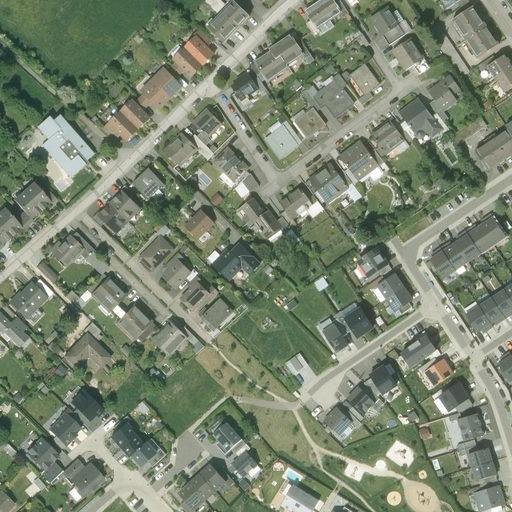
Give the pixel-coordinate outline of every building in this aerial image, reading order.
[(206,0),(220,14),(229,6),(223,0),(206,0)] [(322,0),(306,11),(313,21),(318,28),(340,13),(341,12),(332,0),(322,0)] [(348,13),(339,0),(332,0),(341,12),(340,13),(343,17),(348,13)] [(461,0),(440,0),(447,10),(461,0)] [(235,1),(209,27),(224,43),(250,17),(235,1)] [(474,8),(453,22),(465,41),(486,27),(474,8)] [(387,9),(372,20),(383,36),(384,35),(399,25),(387,9)] [(318,28),(313,21),(307,24),(315,36),(321,32),(318,28)] [(405,35),(399,25),(384,35),(390,44),(405,35)] [(486,27),(465,41),(478,59),(499,45),(486,27)] [(211,42),(199,30),(194,35),(197,38),(206,47),(211,42)] [(370,45),(362,34),(356,40),(363,50),(370,45)] [(273,44),(269,48),(271,51),(255,61),(256,63),(262,73),(269,82),(289,69),(288,67),(303,56),(304,56),(295,42),(290,35),(274,45),(273,44)] [(206,47),(197,38),(185,49),(202,66),(214,55),(206,47)] [(311,56),(300,39),(295,42),(304,56),(303,56),(305,60),(311,56)] [(424,59),(410,39),(392,51),(406,71),(413,66),(424,59)] [(202,66),(185,49),(174,60),(177,63),(184,71),(191,77),(202,66)] [(314,60),(311,56),(305,60),(308,64),(314,60)] [(493,56),(478,66),(482,71),(487,68),(487,67),(496,61),(493,56)] [(505,58),(504,56),(496,61),(487,67),(487,68),(496,80),(511,69),(511,68),(509,64),(510,62),(508,59),(505,58)] [(424,59),(413,66),(419,74),(429,67),(424,59)] [(184,71),(177,63),(172,67),(180,75),(184,71)] [(262,73),(256,63),(251,66),(258,76),(262,73)] [(330,64),(323,69),(328,75),(331,72),(333,75),(337,73),(330,64)] [(365,65),(350,76),(351,78),(365,96),(365,97),(369,94),(380,86),(365,65)] [(180,75),(172,67),(167,72),(175,80),(180,75)] [(167,72),(164,69),(153,80),(170,98),(182,87),(175,80),(167,72)] [(511,69),(496,80),(505,93),(511,88),(511,69)] [(347,72),(341,77),(345,83),(351,78),(350,76),(347,72)] [(254,81),(248,74),(237,82),(238,84),(232,88),(236,94),(241,101),(258,89),(254,81)] [(339,76),(334,80),(336,83),(341,90),(342,89),(347,85),(345,83),(341,77),(339,76)] [(460,90),(450,77),(428,93),(435,102),(443,112),(457,102),(452,96),(460,90)] [(266,89),(259,78),(254,81),(258,89),(260,93),(266,89)] [(170,98),(153,80),(141,92),(144,94),(152,102),(159,109),(170,98)] [(354,105),(342,89),(341,90),(336,83),(320,96),(318,97),(325,106),(335,119),(354,105)] [(308,91),(314,100),(318,97),(320,96),(314,87),(308,91)] [(314,100),(308,91),(303,95),(310,104),(315,101),(314,100)] [(152,102),(144,94),(139,99),(147,107),(152,102)] [(369,94),(365,97),(365,96),(358,101),(362,106),(373,98),(369,94)] [(325,106),(318,97),(314,100),(315,101),(321,109),(325,106)] [(147,107),(139,99),(135,103),(135,104),(142,111),(147,107)] [(419,100),(399,115),(406,124),(402,127),(408,135),(413,142),(417,139),(421,139),(424,137),(424,133),(428,130),(431,135),(435,135),(441,131),(441,130),(432,118),(419,100)] [(135,104),(132,101),(120,112),(138,130),(149,119),(142,111),(135,104)] [(321,109),(315,101),(310,104),(314,109),(317,113),(321,109)] [(443,112),(435,102),(431,105),(437,114),(443,122),(448,119),(443,112)] [(222,124),(208,109),(193,124),(202,133),(208,138),(222,124)] [(314,109),(296,123),(308,139),(326,126),(317,113),(314,109)] [(138,130),(120,112),(109,124),(120,135),(127,141),(138,130)] [(443,122),(437,114),(432,118),(441,130),(441,131),(445,137),(451,133),(443,122)] [(89,162),(87,160),(93,154),(61,116),(54,122),(51,118),(39,128),(50,140),(44,145),(71,177),(89,162)] [(402,127),(397,120),(392,124),(399,134),(403,139),(408,135),(402,127)] [(301,142),(287,122),(281,126),(283,128),(284,127),(290,136),(297,146),(301,142)] [(390,122),(372,136),(384,153),(386,155),(404,141),(403,139),(399,134),(392,124),(390,122)] [(109,124),(103,130),(114,141),(120,135),(109,124)] [(290,136),(284,127),(283,128),(266,140),(280,160),(298,147),(297,146),(290,136)] [(511,136),(508,130),(475,152),(488,171),(498,164),(497,162),(509,154),(510,156),(511,154),(511,136)] [(183,135),(179,138),(176,140),(176,141),(167,150),(166,150),(165,151),(178,164),(179,165),(190,154),(191,156),(198,150),(199,149),(191,142),(183,133),(182,134),(183,135)] [(208,138),(202,133),(197,137),(206,146),(211,141),(208,138)] [(197,137),(196,137),(191,142),(199,149),(198,150),(207,160),(208,160),(214,154),(209,149),(206,146),(197,137)] [(384,153),(373,138),(368,142),(376,151),(379,156),(384,153)] [(362,143),(341,158),(352,173),(357,180),(368,172),(373,180),(382,173),(373,161),(374,160),(372,157),(371,155),(362,143)] [(213,145),(209,149),(214,154),(218,150),(213,145)] [(248,169),(229,149),(216,162),(235,182),(236,181),(246,171),(248,169)] [(379,156),(376,151),(371,155),(372,157),(374,160),(373,161),(382,173),(388,169),(379,156)] [(352,173),(341,158),(336,162),(346,175),(353,185),(358,181),(357,180),(352,173)] [(330,166),(310,181),(319,192),(324,199),(327,204),(346,190),(348,189),(340,179),(330,166)] [(149,169),(133,184),(147,200),(163,185),(149,169)] [(246,171),(236,181),(240,185),(243,183),(250,175),(246,171)] [(259,187),(251,175),(250,175),(243,183),(250,194),(259,187)] [(353,185),(346,175),(340,179),(348,189),(353,185)] [(319,192),(310,181),(305,185),(314,196),(319,203),(324,199),(319,192)] [(44,195),(34,184),(25,192),(42,212),(44,210),(43,208),(50,202),(44,195)] [(362,197),(353,185),(348,189),(346,190),(355,202),(362,197)] [(133,194),(125,186),(120,191),(122,193),(123,192),(129,198),(133,194)] [(300,189),(279,204),(285,212),(292,221),(293,220),(299,216),(297,213),(305,207),(313,218),(319,214),(309,200),(300,189)] [(57,200),(49,191),(44,195),(50,202),(52,204),(57,200)] [(42,212),(25,192),(15,201),(25,212),(31,219),(31,218),(38,212),(39,214),(42,212)] [(129,198),(123,192),(122,193),(111,204),(128,222),(135,215),(134,213),(139,208),(129,198)] [(222,200),(217,195),(211,201),(216,206),(222,200)] [(319,203),(314,196),(309,200),(319,214),(324,210),(319,203)] [(254,200),(240,210),(251,225),(254,222),(265,214),(254,200)] [(128,222),(111,204),(109,203),(105,207),(107,208),(100,215),(106,221),(105,222),(105,223),(109,227),(110,225),(116,231),(121,227),(122,228),(128,222)] [(15,220),(6,209),(0,213),(0,222),(13,237),(15,235),(14,233),(21,227),(15,220)] [(184,227),(197,240),(213,223),(200,210),(184,227)] [(31,219),(25,212),(20,216),(28,225),(33,221),(31,218),(31,219)] [(265,214),(254,222),(267,239),(280,229),(281,229),(276,223),(268,212),(265,214)] [(292,221),(285,212),(281,215),(283,218),(290,228),(296,224),(293,220),(292,221)] [(100,215),(98,213),(92,219),(100,227),(105,223),(105,222),(106,221),(100,215)] [(28,225),(20,216),(15,220),(21,227),(23,230),(28,225)] [(506,236),(493,217),(480,226),(493,245),(506,236)] [(290,228),(283,218),(276,223),(281,229),(280,229),(284,235),(285,234),(291,230),(290,228)] [(13,237),(0,222),(0,242),(2,244),(9,238),(10,239),(13,237)] [(170,230),(165,225),(156,234),(160,238),(161,238),(162,238),(170,230)] [(493,245),(480,226),(468,234),(480,253),(493,245)] [(299,240),(291,230),(285,234),(293,245),(299,240)] [(202,242),(212,235),(209,231),(199,238),(202,242)] [(95,251),(76,232),(71,238),(84,251),(80,255),(86,260),(93,253),(95,251)] [(468,234),(455,243),(467,262),(480,253),(468,234)] [(70,237),(53,254),(66,267),(72,261),(73,262),(80,255),(84,251),(71,238),(70,237)] [(160,238),(140,258),(152,270),(173,250),(162,238),(161,238),(160,238)] [(253,248),(244,239),(239,245),(240,246),(241,246),(248,253),(253,248)] [(455,243),(442,252),(454,271),(467,262),(455,243)] [(221,258),(214,265),(227,278),(240,265),(250,275),(260,265),(248,253),(241,246),(240,246),(232,255),(228,251),(221,258)] [(377,249),(359,261),(371,278),(379,272),(389,266),(377,249)] [(454,271),(442,252),(429,260),(440,276),(442,279),(454,271)] [(108,267),(93,253),(86,260),(101,275),(108,267)] [(178,253),(165,266),(170,270),(178,262),(179,263),(183,258),(178,253)] [(214,265),(221,258),(215,253),(208,260),(214,265)] [(58,278),(42,262),(37,268),(53,283),(58,278)] [(170,270),(163,277),(168,282),(168,284),(172,288),(174,288),(175,289),(190,274),(179,263),(178,262),(170,270)] [(268,266),(264,271),(268,274),(272,269),(268,266)] [(392,271),(389,266),(379,272),(383,277),(392,271)] [(103,274),(87,290),(92,295),(107,279),(103,274)] [(386,300),(405,287),(397,274),(378,287),(386,300)] [(196,277),(187,285),(191,289),(191,290),(197,284),(200,281),(196,277)] [(127,297),(108,278),(107,279),(92,295),(110,313),(112,311),(117,306),(127,297)] [(328,286),(323,279),(315,284),(321,291),(328,286)] [(51,293),(38,281),(33,286),(46,298),(51,293)] [(33,286),(32,284),(18,298),(17,297),(11,303),(26,319),(46,299),(46,298),(33,286)] [(197,284),(191,290),(191,289),(181,299),(193,311),(204,300),(208,295),(206,294),(197,284)] [(405,287),(386,300),(395,313),(399,309),(409,303),(414,300),(405,287)] [(218,294),(212,288),(206,294),(208,295),(204,300),(208,304),(218,294)] [(511,300),(505,291),(493,299),(505,317),(511,312),(511,300)] [(78,298),(71,292),(66,298),(73,304),(78,298)] [(86,302),(81,297),(75,303),(80,308),(86,302)] [(493,299),(480,307),(492,326),(505,317),(493,299)] [(220,301),(202,319),(214,330),(219,325),(224,321),(222,319),(230,311),(220,301)] [(294,301),(288,307),(291,310),(297,305),(294,301)] [(412,308),(409,303),(399,309),(403,314),(412,308)] [(127,316),(117,306),(112,311),(122,321),(127,316)] [(155,325),(136,307),(127,316),(122,321),(118,324),(136,343),(155,325)] [(492,326),(480,307),(468,316),(480,334),(492,326)] [(363,310),(346,321),(352,330),(358,339),(374,329),(363,310)] [(22,332),(13,323),(11,325),(0,314),(0,333),(1,335),(3,333),(18,348),(19,348),(18,347),(27,338),(28,339),(28,338),(22,332)] [(348,333),(352,330),(346,321),(343,316),(338,319),(339,320),(348,333)] [(27,328),(18,318),(13,323),(22,332),(27,328)] [(102,332),(92,323),(84,331),(88,335),(96,344),(102,338),(99,335),(102,332)] [(170,323),(152,341),(169,357),(186,339),(187,339),(180,332),(170,323)] [(334,326),(321,335),(335,357),(348,348),(334,326)] [(199,341),(185,327),(180,332),(187,339),(186,339),(193,347),(199,341)] [(436,351),(427,337),(428,337),(424,332),(414,339),(417,344),(402,355),(411,368),(422,361),(436,351)] [(88,335),(65,357),(76,368),(91,354),(103,366),(111,358),(96,344),(88,335)] [(8,349),(0,341),(0,355),(1,357),(8,349)] [(425,366),(440,356),(436,351),(422,361),(425,366)] [(511,385),(511,358),(510,356),(500,362),(502,365),(499,367),(511,386),(511,385)] [(307,367),(299,357),(285,366),(293,376),(307,367)] [(454,374),(444,361),(426,373),(436,387),(454,374)] [(385,363),(370,374),(384,394),(399,383),(385,363)] [(66,370),(60,366),(55,374),(60,378),(66,370)] [(157,366),(150,371),(158,383),(165,378),(157,366)] [(471,395),(461,381),(444,394),(455,407),(457,406),(468,397),(471,395)] [(354,406),(364,417),(376,404),(367,396),(359,388),(347,400),(348,400),(354,406)] [(83,391),(71,403),(77,409),(80,412),(84,407),(94,417),(96,415),(98,417),(103,412),(83,391)] [(372,392),(367,396),(376,404),(380,408),(384,404),(372,392)] [(22,399),(18,394),(13,398),(17,403),(22,399)] [(472,403),(468,397),(457,406),(461,411),(472,403)] [(354,406),(348,400),(343,405),(350,411),(354,406)] [(148,410),(142,404),(139,407),(145,413),(148,410)] [(80,412),(77,409),(72,413),(81,421),(88,428),(98,417),(96,415),(94,417),(84,407),(80,412)] [(72,413),(68,408),(63,413),(64,414),(76,425),(81,421),(72,413)] [(337,408),(324,422),(340,438),(353,424),(345,416),(337,408)] [(349,412),(345,416),(353,424),(357,428),(361,424),(349,412)] [(76,425),(64,414),(60,418),(60,420),(50,430),(56,436),(65,445),(66,446),(76,435),(75,434),(80,429),(76,425)] [(457,421),(462,419),(460,414),(449,417),(451,423),(457,421)] [(462,419),(457,421),(464,441),(486,434),(480,414),(462,419)] [(121,421),(113,428),(117,433),(126,425),(131,421),(127,416),(121,421)] [(211,429),(215,433),(224,424),(220,420),(211,429)] [(242,440),(227,423),(213,435),(221,444),(228,452),(232,449),(242,440)] [(126,425),(117,433),(111,438),(120,448),(135,435),(126,425)] [(432,436),(429,427),(420,430),(423,438),(432,436)] [(135,435),(120,448),(130,459),(133,456),(144,446),(135,435)] [(58,456),(41,439),(27,453),(44,470),(53,461),(58,456)] [(246,444),(242,440),(232,449),(236,454),(246,444)] [(19,457),(2,441),(0,443),(0,451),(1,453),(4,450),(15,461),(19,457)] [(459,452),(476,446),(474,441),(457,446),(459,452)] [(157,453),(147,443),(144,446),(133,456),(142,467),(148,461),(157,453)] [(228,452),(221,444),(218,447),(225,455),(228,452)] [(250,449),(246,444),(236,454),(239,458),(247,452),(250,449)] [(468,455),(478,452),(476,446),(459,452),(461,457),(468,455)] [(161,449),(157,453),(148,461),(153,467),(166,455),(161,449)] [(478,452),(468,455),(472,468),(492,462),(488,449),(478,452)] [(239,458),(233,464),(244,476),(258,464),(247,452),(239,458)] [(77,460),(63,472),(71,481),(85,469),(77,460)] [(53,461),(44,470),(54,480),(63,472),(53,461)] [(472,468),(476,482),(496,475),(492,462),(472,468)] [(85,469),(71,481),(75,486),(73,488),(82,498),(91,490),(92,492),(98,486),(97,485),(103,479),(90,464),(85,469)] [(218,473),(211,466),(201,475),(215,491),(225,483),(226,482),(218,473)] [(234,482),(222,469),(218,473),(226,482),(225,483),(229,487),(234,482)] [(215,491),(201,475),(190,485),(204,501),(215,491)] [(487,484),(497,481),(495,476),(478,482),(480,487),(487,484)] [(45,484),(39,478),(34,483),(40,489),(45,484)] [(250,487),(245,481),(240,485),(245,491),(250,487)] [(312,511),(320,500),(293,484),(281,503),(295,511),(312,511)] [(475,494),(489,490),(487,484),(480,487),(471,490),(473,495),(475,494)] [(204,501),(190,485),(179,494),(186,502),(193,511),(194,510),(204,501)] [(505,504),(500,487),(489,490),(475,494),(480,511),(505,504)] [(0,493),(0,511),(6,511),(13,506),(0,493)] [(193,511),(186,502),(181,506),(185,511),(195,511),(194,510),(193,511)]
